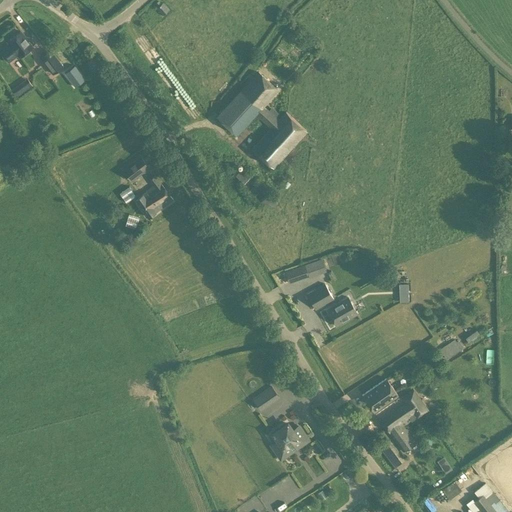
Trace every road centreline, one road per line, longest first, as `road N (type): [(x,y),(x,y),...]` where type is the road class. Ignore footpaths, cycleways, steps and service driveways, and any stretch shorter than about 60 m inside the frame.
road 1 (unclassified): [(407,511),(95,39)]
road 2 (track): [(286,337),(238,340),(160,364)]
